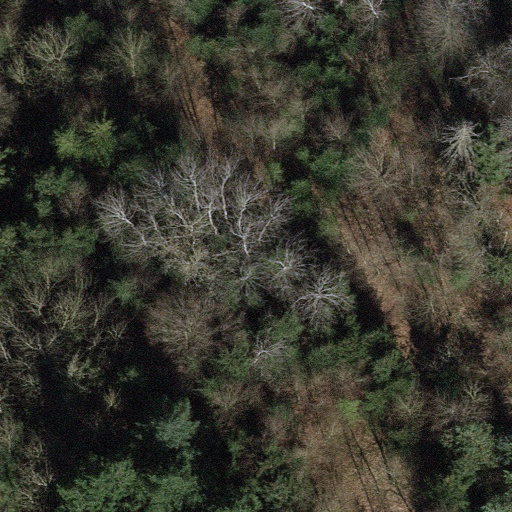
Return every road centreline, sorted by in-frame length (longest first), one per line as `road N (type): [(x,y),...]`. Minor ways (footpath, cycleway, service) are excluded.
road 1 (track): [(159,0),(185,38),(232,148),(359,289),(424,393),(445,455),(443,511)]
road 2 (track): [(0,40),(77,21),(173,17)]
